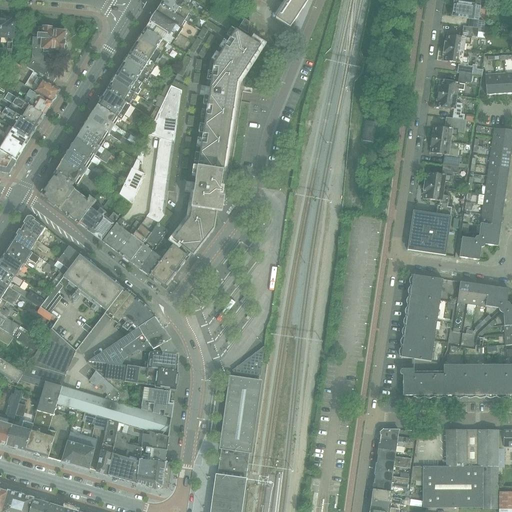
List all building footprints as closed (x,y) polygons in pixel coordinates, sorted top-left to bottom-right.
[(194,14),(172,0),(163,0),(160,6),(182,19),(185,15),(187,17),(189,13),(193,15),(192,17),(198,20),(200,17),(194,14)] [(194,0),(172,0),(194,14),(195,11),(192,9),(194,6),(191,5),(194,0)] [(288,0),(277,17),(276,19),(290,28),(308,0),(288,0)] [(243,1),(241,4),(251,11),(254,7),(243,1)] [(481,2),(480,6),(454,2),(453,9),(451,9),(450,14),(452,15),(452,17),(469,20),(468,28),(479,29),(478,33),(489,34),(490,30),(488,28),(485,27),(485,24),(483,21),(478,21),(479,10),(486,11),(487,3),(481,2)] [(160,6),(154,16),(145,30),(167,43),(170,45),(173,39),(175,40),(178,36),(180,32),(183,28),(181,27),(184,21),(182,19),(160,6)] [(9,18),(2,17),(0,37),(7,38),(7,43),(6,57),(11,58),(14,28),(15,20),(9,19),(9,18)] [(244,19),(239,28),(248,34),(249,22),(244,19)] [(447,35),(446,41),(445,41),(444,48),(464,51),(465,44),(471,45),(472,37),(478,38),(478,33),(479,29),(468,28),(463,27),(461,38),(447,35)] [(39,28),(36,28),(34,28),(32,30),(32,32),(32,34),(34,36),(36,36),(38,36),(38,38),(34,38),(33,50),(44,52),(50,52),(51,50),(63,51),(64,51),(64,50),(66,48),(67,44),(65,42),(65,41),(64,41),(65,36),(67,34),(64,30),(61,32),(51,31),(51,29),(43,28),(39,28)] [(167,43),(145,30),(139,39),(167,57),(168,56),(164,53),(167,49),(164,48),(167,43)] [(189,219),(173,240),(194,256),(214,229),(219,200),(225,201),(224,206),(225,206),(245,78),(266,45),(253,36),(251,40),(235,30),(213,64),(189,219)] [(167,57),(139,39),(133,49),(155,63),(158,58),(160,60),(162,57),(166,59),(167,57)] [(179,54),(185,51),(181,45),(176,49),(179,54)] [(464,51),(444,48),(443,55),(444,55),(444,61),(461,64),(461,66),(459,66),(458,74),(460,74),(472,76),(473,67),(468,66),(469,59),(463,58),(464,51)] [(155,63),(133,49),(126,60),(154,77),(155,76),(151,73),(157,65),(154,64),(155,63)] [(44,52),(33,50),(33,61),(28,69),(39,75),(41,72),(46,75),(47,73),(55,79),(56,79),(57,66),(48,65),(42,61),(44,52)] [(177,55),(173,61),(180,65),(184,60),(177,55)] [(154,77),(126,60),(120,70),(142,83),(145,79),(147,80),(149,77),(153,79),(154,77)] [(13,62),(9,68),(11,69),(8,74),(14,78),(21,67),(13,62)] [(142,83),(120,70),(114,80),(138,95),(142,90),(139,88),(142,83)] [(33,75),(26,86),(27,87),(52,103),(59,91),(51,86),(55,79),(47,73),(46,75),(41,72),(39,75),(37,77),(33,75)] [(472,76),(460,74),(458,84),(441,81),(440,87),(439,87),(438,94),(457,97),(458,90),(464,91),(466,82),(471,83),(472,76)] [(507,95),(505,74),(496,75),(497,95),(507,95)] [(497,95),(496,75),(485,76),(486,86),(486,96),(497,95)] [(138,95),(114,80),(107,91),(131,106),(132,106),(135,102),(134,101),(137,96),(138,96),(138,95)] [(26,86),(20,82),(16,88),(23,93),(27,87),(26,86)] [(156,118),(148,135),(160,139),(174,144),(175,142),(175,137),(176,132),(177,127),(177,122),(178,117),(179,112),(180,107),(180,102),(181,97),(182,92),(181,91),(176,89),(171,87),(165,99),(161,108),(160,110),(156,118)] [(43,100),(29,91),(22,102),(44,116),(45,116),(44,115),(48,109),(49,109),(51,105),(43,100)] [(131,106),(107,91),(98,105),(119,118),(122,120),(131,106)] [(457,97),(438,94),(437,101),(438,101),(437,107),(454,110),(452,119),(465,121),(466,114),(461,113),(462,105),(456,104),(457,97)] [(165,99),(161,96),(156,106),(161,108),(165,99)] [(22,102),(15,97),(11,104),(21,110),(22,108),(26,111),(22,118),(37,127),(42,120),(44,116),(22,102)] [(91,116),(124,137),(126,132),(118,127),(117,129),(113,127),(119,118),(98,105),(93,113),(91,116)] [(22,118),(6,108),(2,114),(12,121),(9,126),(30,139),(34,132),(37,127),(22,118)] [(160,110),(155,108),(152,115),(156,118),(160,110)] [(91,116),(89,119),(88,121),(84,127),(105,140),(109,135),(120,142),(124,137),(91,116)] [(445,129),(434,127),(433,133),(432,133),(431,140),(451,143),(452,136),(457,137),(458,133),(464,134),(466,121),(465,121),(452,119),(446,118),(445,129)] [(365,122),(363,141),(372,142),(375,123),(365,122)] [(30,139),(9,126),(5,133),(0,130),(0,135),(23,150),(26,146),(30,139)] [(77,138),(109,159),(112,155),(101,148),(105,140),(84,127),(77,138)] [(511,131),(494,129),(493,138),(511,141),(511,131)] [(23,150),(0,135),(0,151),(16,161),(20,155),(23,150)] [(77,138),(76,141),(71,149),(91,162),(95,156),(107,163),(109,159),(77,138)] [(511,146),(511,141),(493,138),(491,148),(511,151),(511,146)] [(160,139),(158,149),(174,151),(174,147),(174,144),(160,139)] [(451,143),(431,140),(430,147),(431,147),(430,153),(446,156),(444,165),(445,166),(458,167),(458,168),(467,169),(468,166),(459,164),(460,157),(458,157),(459,151),(450,150),(451,143)] [(132,169),(119,195),(131,205),(132,205),(146,175),(141,173),(145,149),(142,148),(132,169)] [(511,151),(491,148),(490,157),(510,160),(511,151)] [(91,162),(71,149),(66,157),(65,156),(64,159),(84,173),(83,175),(95,182),(98,177),(87,169),(91,162)] [(158,149),(157,156),(172,158),(173,157),(173,152),(174,151),(158,149)] [(0,171),(7,173),(9,172),(11,170),(16,161),(0,151),(0,171)] [(157,156),(156,163),(172,165),(172,163),(172,158),(157,156)] [(510,160),(490,157),(489,167),(509,170),(510,160)] [(84,173),(64,159),(60,165),(57,171),(76,186),(83,175),(84,173)] [(156,163),(155,170),(171,172),(171,168),(172,165),(156,163)] [(458,167),(445,166),(444,175),(427,173),(427,179),(425,179),(424,186),(443,189),(444,182),(450,183),(451,180),(452,173),(457,174),(458,168),(458,167)] [(509,170),(489,167),(487,176),(507,179),(509,170)] [(155,170),(154,177),(170,179),(170,178),(170,173),(171,172),(155,170)] [(76,186),(57,171),(56,172),(57,173),(56,173),(53,177),(54,177),(49,184),(48,184),(49,185),(41,196),(51,203),(50,204),(51,204),(52,204),(67,215),(67,216),(68,217),(68,216),(77,223),(76,223),(78,224),(79,224),(79,225),(94,204),(96,201),(76,186)] [(507,179),(487,176),(486,186),(506,189),(507,179)] [(154,177),(153,184),(169,187),(169,183),(170,179),(154,177)] [(153,184),(152,192),(168,194),(168,193),(168,188),(169,187),(153,184)] [(443,189),(424,186),(423,193),(424,193),(424,199),(440,202),(439,207),(437,206),(436,215),(450,217),(451,208),(446,208),(448,197),(442,196),(443,189)] [(506,189),(486,186),(484,195),(504,198),(506,189)] [(106,198),(109,200),(112,203),(118,195),(111,190),(106,198)] [(152,192),(151,199),(167,201),(168,194),(152,192)] [(504,198),(484,195),(483,205),(503,208),(504,198)] [(151,199),(150,206),(166,208),(167,201),(151,199)] [(113,204),(112,203),(109,200),(103,207),(108,210),(113,204)] [(106,213),(94,204),(79,225),(90,233),(106,213)] [(503,208),(483,205),(482,214),(502,217),(503,208)] [(149,214),(164,216),(165,216),(166,208),(150,206),(149,214)] [(436,215),(413,211),(407,250),(444,256),(446,246),(450,217),(436,215)] [(111,216),(106,213),(90,233),(101,241),(119,218),(113,213),(111,216)] [(149,214),(147,217),(158,223),(164,216),(149,214)] [(502,217),(482,214),(480,224),(500,227),(502,217)] [(35,220),(31,217),(27,218),(20,230),(40,243),(45,237),(48,239),(50,235),(52,236),(53,235),(35,221),(35,220)] [(124,223),(120,219),(103,242),(107,245),(110,248),(128,225),(124,223)] [(131,228),(128,225),(110,248),(118,254),(140,226),(140,225),(136,221),(131,228)] [(167,225),(162,221),(158,225),(164,230),(167,225)] [(500,227),(480,224),(478,237),(485,245),(497,247),(500,227)] [(158,225),(151,234),(129,263),(139,270),(163,238),(167,232),(164,230),(158,225)] [(151,234),(140,226),(118,254),(119,255),(129,263),(151,234)] [(40,243),(20,230),(13,241),(34,254),(38,248),(46,253),(47,250),(49,251),(51,250),(40,243)] [(173,245),(163,238),(139,270),(148,277),(173,245)] [(474,240),(462,238),(459,258),(479,261),(481,248),(475,240),(474,240)] [(34,254),(13,241),(5,253),(25,265),(29,259),(36,264),(39,258),(34,254)] [(69,247),(64,243),(56,253),(60,257),(69,247)] [(187,256),(173,245),(148,277),(148,278),(160,286),(162,284),(167,287),(176,275),(174,273),(176,271),(178,273),(189,258),(187,257),(187,256)] [(80,255),(69,247),(60,257),(53,267),(60,273),(56,279),(59,282),(63,277),(80,255)] [(25,265),(5,253),(0,261),(0,265),(20,279),(23,280),(26,276),(20,273),(25,265)] [(100,307),(107,312),(104,314),(117,324),(123,317),(136,300),(117,285),(117,284),(115,282),(113,280),(112,281),(105,275),(106,274),(100,270),(99,270),(92,265),(92,264),(90,262),(88,261),(87,261),(80,255),(63,277),(70,283),(65,288),(70,293),(75,287),(78,290),(75,294),(73,293),(70,297),(70,300),(73,303),(76,303),(80,298),(79,296),(80,294),(87,300),(89,298),(95,303),(91,308),(96,312),(100,307)] [(20,279),(0,265),(0,281),(14,291),(40,308),(41,307),(45,301),(30,292),(29,294),(20,288),(25,281),(23,280),(20,279)] [(413,276),(410,296),(440,301),(443,280),(413,276)] [(14,291),(0,281),(0,297),(7,302),(14,306),(17,301),(13,298),(12,300),(9,298),(14,291)] [(470,284),(460,283),(457,303),(467,304),(470,284)] [(41,307),(45,310),(63,287),(59,284),(45,301),(41,307)] [(480,286),(470,284),(467,304),(477,306),(480,286)] [(489,287),(480,286),(477,306),(486,307),(489,287)] [(508,290),(489,287),(486,307),(498,309),(506,303),(508,290)] [(59,296),(48,312),(50,314),(62,298),(59,296)] [(440,301),(410,296),(407,317),(437,321),(440,301)] [(7,302),(0,297),(0,313),(6,318),(10,313),(6,310),(5,311),(2,309),(7,302)] [(147,308),(136,300),(123,317),(128,320),(122,327),(127,331),(132,324),(137,328),(154,318),(147,308)] [(511,325),(511,305),(510,306),(503,314),(504,326),(511,325)] [(0,330),(13,339),(30,349),(36,353),(43,342),(6,318),(0,313),(0,330)] [(437,321),(407,317),(404,337),(434,342),(437,321)] [(155,318),(154,318),(137,328),(138,329),(132,333),(136,339),(142,334),(145,338),(162,329),(163,329),(155,318)] [(92,330),(85,324),(82,328),(89,334),(92,330)] [(171,341),(162,329),(145,338),(142,334),(136,339),(140,345),(147,341),(153,349),(155,348),(171,341)] [(0,341),(8,346),(13,339),(0,330),(0,341)] [(76,352),(51,330),(43,342),(36,353),(33,359),(24,374),(22,376),(45,382),(62,387),(65,376),(76,352)] [(140,345),(136,339),(132,333),(91,360),(122,365),(124,360),(128,357),(137,351),(148,352),(153,349),(147,341),(140,345)] [(434,342),(404,337),(402,352),(408,353),(407,359),(431,362),(434,342)] [(178,354),(171,341),(155,348),(153,349),(148,352),(151,352),(178,354)] [(233,373),(260,377),(264,348),(263,347),(232,371),(233,373)] [(36,353),(30,349),(27,355),(33,359),(36,353)] [(178,354),(151,352),(149,368),(153,369),(178,372),(178,361),(178,359),(178,357),(178,354)] [(19,381),(22,376),(24,374),(0,359),(0,373),(17,384),(19,381)] [(122,365),(91,360),(89,362),(87,364),(96,372),(96,371),(105,379),(169,389),(175,390),(178,372),(149,368),(122,365)] [(464,366),(453,366),(443,366),(444,375),(443,375),(443,396),(464,396),(464,366)] [(485,366),(464,366),(464,396),(485,396),(485,366)] [(505,366),(485,366),(485,396),(506,396),(505,366)] [(414,370),(402,370),(401,370),(400,371),(400,372),(400,373),(400,374),(400,375),(401,375),(402,376),(403,376),(403,396),(423,396),(423,375),(414,375),(414,370)] [(96,371),(96,372),(90,380),(107,395),(114,387),(105,379),(96,371)] [(443,396),(443,375),(423,375),(423,396),(443,396)] [(22,376),(19,381),(44,388),(45,382),(22,376)] [(225,470),(243,472),(246,450),(250,451),(259,384),(231,380),(221,446),(228,447),(225,470)] [(45,382),(44,388),(37,411),(53,415),(53,416),(54,416),(57,405),(99,417),(108,419),(119,422),(118,423),(129,426),(143,431),(144,430),(169,437),(171,418),(141,410),(118,403),(104,399),(62,387),(45,382)] [(121,393),(114,387),(107,395),(104,399),(118,403),(121,393)] [(143,400),(141,410),(171,418),(173,405),(170,405),(171,402),(169,401),(170,392),(160,391),(144,388),(142,400),(143,400)] [(22,392),(15,390),(14,395),(11,394),(11,396),(9,398),(8,402),(8,405),(4,420),(0,418),(0,444),(5,446),(12,426),(22,392)] [(53,415),(37,411),(34,422),(33,424),(25,452),(48,458),(51,449),(56,432),(49,430),(53,416),(53,415)] [(108,419),(104,437),(102,444),(96,473),(107,476),(112,456),(113,451),(117,433),(118,423),(119,422),(108,419)] [(33,424),(23,422),(21,429),(12,426),(5,446),(25,452),(33,424)] [(118,423),(117,433),(113,451),(112,456),(107,476),(136,484),(141,447),(141,445),(129,443),(130,437),(121,434),(122,432),(127,433),(129,426),(118,423)] [(144,430),(143,431),(141,445),(141,447),(151,448),(167,450),(169,437),(144,430)] [(511,430),(498,431),(498,449),(504,449),(504,447),(511,447),(511,430)] [(399,431),(383,431),(380,433),(379,440),(413,445),(414,440),(404,439),(398,438),(399,431)] [(411,474),(410,480),(411,480),(423,482),(423,508),(483,508),(483,467),(478,467),(466,467),(465,431),(446,431),(446,467),(413,467),(412,467),(411,474)] [(478,431),(465,431),(466,467),(478,467),(478,431)] [(478,467),(483,467),(483,508),(483,510),(498,510),(498,475),(498,449),(498,431),(478,431),(478,467)] [(97,440),(70,433),(68,442),(67,441),(61,462),(89,470),(97,440)] [(413,445),(379,440),(378,450),(395,452),(396,447),(402,448),(412,449),(413,445)] [(151,448),(141,447),(136,484),(157,490),(162,488),(167,450),(151,448)] [(395,452),(378,450),(377,460),(402,464),(410,465),(411,460),(401,459),(395,458),(395,452)] [(402,464),(377,460),(375,470),(393,473),(394,467),(399,468),(410,469),(410,465),(402,464)] [(393,473),(375,470),(374,480),(399,484),(408,484),(408,480),(400,479),(392,478),(393,473)] [(214,511),(238,511),(243,482),(220,479),(214,511)] [(399,484),(374,480),(372,490),(390,492),(391,488),(396,489),(396,488),(407,489),(408,484),(399,484)] [(392,493),(390,492),(372,490),(371,500),(391,503),(400,505),(401,499),(391,498),(392,493)] [(8,492),(8,493),(2,511),(29,511),(33,500),(33,499),(8,492)] [(511,511),(511,492),(499,492),(498,511),(511,511)] [(46,511),(49,505),(33,500),(29,511),(46,511)] [(391,503),(371,500),(369,511),(374,511),(399,511),(399,510),(390,509),(391,503)]
